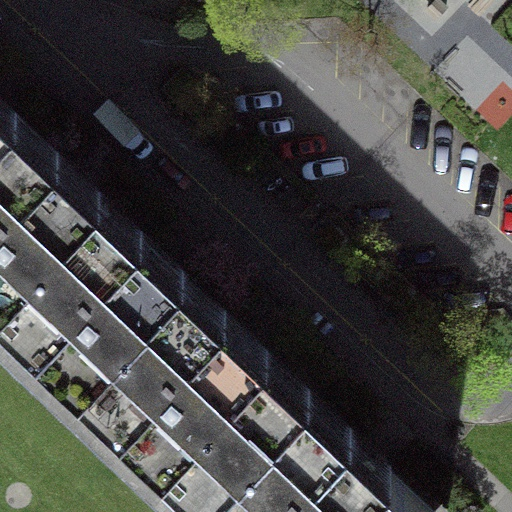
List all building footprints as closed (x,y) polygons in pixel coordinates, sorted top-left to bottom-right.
[(0,125),(12,112),(0,100),(0,125)] [(83,178),(12,112),(0,125),(0,294),(97,191),(83,178)] [(166,257),(97,191),(0,294),(0,304),(78,378),(180,269),(166,257)] [(251,336),(180,269),(78,378),(204,496),(306,388),(251,336)] [(376,454),(306,388),(204,496),(220,511),(435,511),(437,511),(376,454)]
